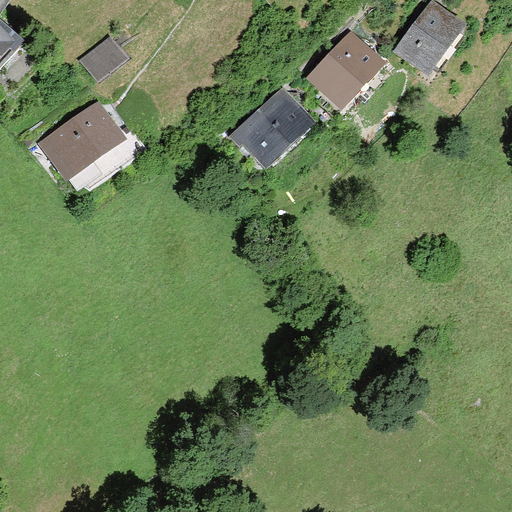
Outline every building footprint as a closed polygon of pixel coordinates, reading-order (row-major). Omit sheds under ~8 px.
[(466,31),(430,2),(389,52),(426,81),(466,31)] [(0,72),(24,49),(0,24),(0,72)] [(385,68),(349,34),(304,79),(340,114),(385,68)] [(128,64),(109,38),(78,61),(97,86),(128,64)] [(314,129),(280,91),(229,137),(262,175),(314,129)] [(127,145),(97,103),(36,146),(65,188),(127,145)]
